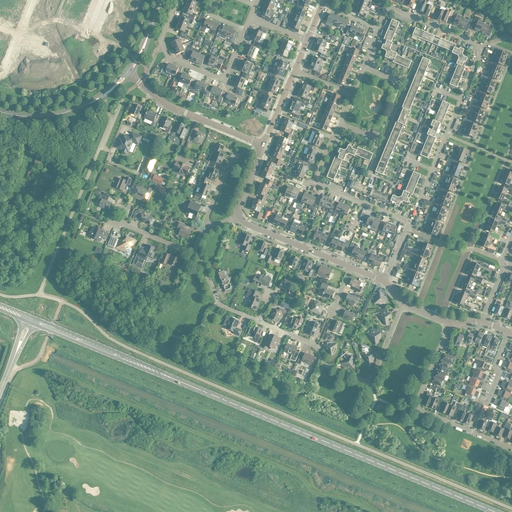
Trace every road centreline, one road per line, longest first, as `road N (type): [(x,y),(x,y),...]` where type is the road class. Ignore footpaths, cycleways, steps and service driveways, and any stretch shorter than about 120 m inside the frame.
road 1 (primary): [(494,511),(34,321)]
road 2 (residential): [(461,100),(481,47),(387,8),(361,65)]
road 3 (residential): [(403,305),(371,382),(326,365),(314,345),(258,320)]
road 4 (residential): [(511,447),(416,408),(450,323)]
road 5 (residential): [(177,0),(160,38),(168,58),(224,80),(243,31)]
road 6 (residential): [(262,145),(160,101),(127,72)]
road 7 (tertiary): [(350,266),(236,216)]
